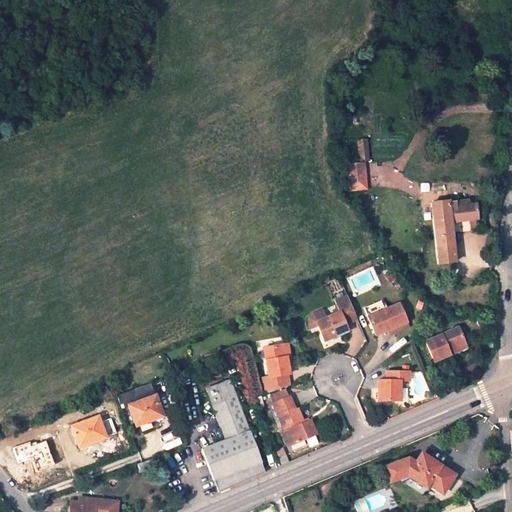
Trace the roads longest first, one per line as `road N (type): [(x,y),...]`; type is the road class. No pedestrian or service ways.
road 1 (residential): [(503,386),(511,174)]
road 2 (tertiary): [(365,445),(210,511)]
road 3 (tertiary): [(503,386),(365,445)]
road 4 (unclassified): [(508,511),(503,386)]
